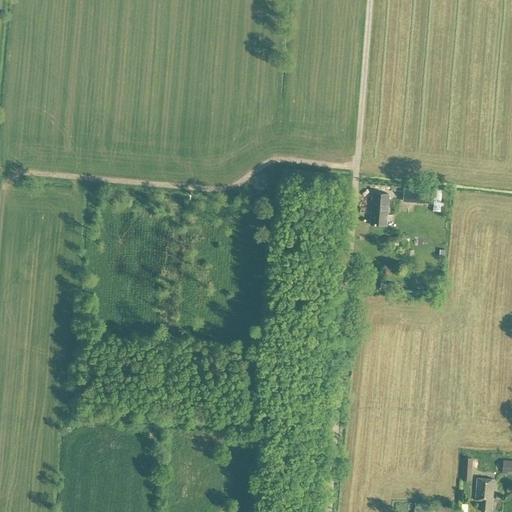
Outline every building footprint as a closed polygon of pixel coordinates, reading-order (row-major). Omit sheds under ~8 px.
[(431,204),(432,190),(404,188),(403,202),(431,204)] [(389,195),(373,194),(370,224),(386,226),(389,195)] [(462,480),(471,481),(473,459),(463,458),(462,480)] [(502,474),(511,474),(511,461),(503,461),(502,474)] [(489,509),(492,510),(494,480),(477,478),(475,500),(481,501),(480,511),(489,511),(489,509)]
